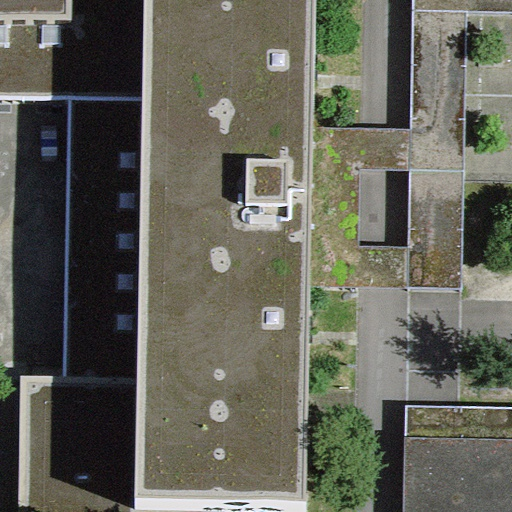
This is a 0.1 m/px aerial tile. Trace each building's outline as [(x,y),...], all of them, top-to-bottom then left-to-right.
[(0,0),(0,107),(153,109),(153,0),(0,0)] [(325,0),(153,0),(153,109),(150,384),(148,511),(319,511),(321,283),(419,283),(420,242),(364,242),(364,177),(421,178),(421,130),(324,130),(325,0)] [(511,0),(422,0),(421,130),(421,178),(420,242),(419,283),(463,283),(464,174),(511,174),(511,0)] [(148,511),(150,384),(22,382),(19,511),(148,511)] [(511,511),(511,410),(405,408),(403,511),(511,511)]
